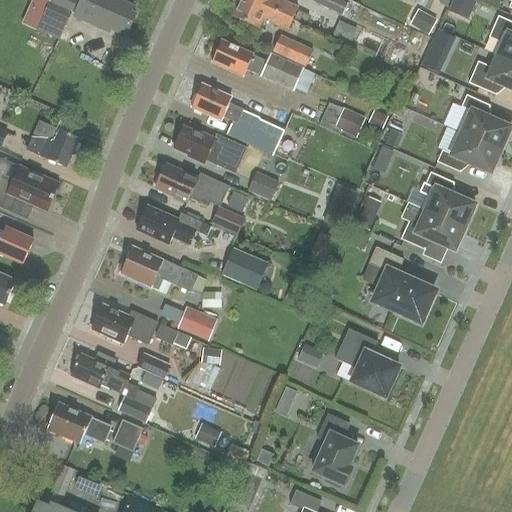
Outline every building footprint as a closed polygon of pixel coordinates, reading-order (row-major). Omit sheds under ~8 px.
[(128,32),(136,14),(131,12),(134,7),(118,0),(51,0),(43,18),(64,27),(69,16),(109,33),(110,30),(119,34),(122,29),(128,32)] [(288,31),(293,19),(249,0),(240,0),(232,17),(259,29),(263,18),(273,22),(273,24),(288,31)] [(249,0),(293,19),(298,8),(283,1),(282,3),(275,0),(249,0)] [(307,0),(349,20),(355,7),(340,0),(307,0)] [(453,0),(450,10),(465,15),(470,0),(453,0)] [(428,36),(437,21),(419,11),(410,26),(428,36)] [(498,58),(511,63),(511,23),(499,18),(489,39),(499,44),(494,57),(498,59),(498,58)] [(338,21),(334,37),(353,41),(356,25),(338,21)] [(222,41),(212,63),(243,77),(246,70),(261,77),(260,79),(294,95),(314,53),(281,38),(272,56),(271,55),(267,63),(253,56),(253,55),(222,41)] [(511,90),(511,63),(498,58),(498,59),(493,70),(479,63),(469,85),(495,96),(505,88),(511,90)] [(202,85),(192,108),(222,121),(223,117),(230,121),(229,122),(233,124),(227,137),(274,159),(285,133),(260,121),(261,120),(258,119),(243,112),(243,111),(229,105),(232,99),(202,85)] [(462,135),(501,152),(511,129),(486,118),(491,107),(467,97),(462,109),(467,111),(458,133),(462,135)] [(366,120),(345,110),(336,130),(357,140),(366,120)] [(383,131),(389,118),(375,112),(369,124),(383,131)] [(35,134),(28,151),(38,156),(67,169),(80,140),(61,131),(60,132),(43,124),(40,123),(35,134)] [(217,137),(216,140),(198,132),(197,134),(183,127),(174,148),(188,154),(187,156),(205,164),(206,162),(236,175),(247,150),(217,137)] [(491,175),(501,152),(462,135),(453,156),(443,152),(437,164),(459,173),(469,165),(491,175)] [(209,203),(220,208),(229,187),(202,174),(199,180),(166,165),(156,189),(188,203),(190,199),(207,207),(209,203)] [(59,185),(20,168),(13,184),(0,178),(0,208),(10,213),(16,198),(47,212),(59,185)] [(278,183),(256,173),(247,193),(269,203),(278,183)] [(426,212),(465,229),(475,206),(450,195),(455,185),(431,174),(425,186),(431,189),(421,211),(426,213),(426,212)] [(241,209),(247,196),(234,191),(228,204),(241,209)] [(179,221),(148,207),(136,232),(168,246),(171,239),(188,246),(194,234),(207,240),(212,229),(181,215),(179,221)] [(245,221),(219,209),(212,225),(237,237),(245,221)] [(455,252),(465,229),(426,212),(426,213),(417,234),(407,229),(401,241),(423,250),(433,242),(455,252)] [(4,232),(0,230),(0,253),(24,264),(34,242),(5,229),(4,232)] [(320,234),(310,255),(327,263),(337,242),(320,234)] [(182,270),(133,248),(127,261),(124,260),(119,272),(122,273),(121,276),(166,296),(171,285),(191,294),(192,292),(201,296),(207,283),(198,279),(199,276),(182,269),(182,270)] [(421,324),(434,294),(435,293),(397,276),(404,261),(376,249),(369,265),(388,273),(374,303),(421,324)] [(268,267),(233,251),(221,278),(256,294),(268,267)] [(0,305),(5,308),(6,305),(16,283),(0,275),(0,305)] [(293,286),(285,305),(300,312),(308,293),(293,286)] [(179,323),(184,312),(164,304),(160,314),(179,323)] [(102,306),(92,330),(110,338),(114,342),(123,346),(127,337),(148,347),(158,326),(132,314),(130,318),(102,306)] [(217,323),(187,310),(178,331),(207,344),(217,323)] [(191,340),(161,327),(156,339),(186,352),(191,340)] [(386,399),(399,368),(373,356),(378,344),(348,330),(335,361),(357,371),(351,384),(386,399)] [(318,369),(324,354),(304,346),(298,361),(318,369)] [(220,367),(222,352),(203,350),(202,365),(220,367)] [(123,391),(126,385),(130,377),(112,369),(115,362),(98,354),(95,362),(80,355),(70,377),(100,390),(101,387),(121,396),(123,391)] [(170,367),(143,355),(137,369),(164,381),(170,367)] [(146,426),(152,410),(157,401),(139,393),(140,391),(126,385),(123,391),(126,392),(117,413),(146,426)] [(104,445),(111,428),(59,406),(48,430),(64,437),(67,440),(80,445),(84,436),(104,445)] [(344,487),(352,470),(349,468),(358,447),(344,440),(350,426),(328,416),(318,440),(326,444),(313,473),(327,480),(326,483),(340,490),(342,486),(344,487)] [(142,430),(121,422),(111,445),(131,454),(142,430)] [(215,449),(221,434),(202,426),(195,440),(215,449)] [(243,469),(249,456),(230,448),(225,461),(243,469)] [(306,511),(305,511),(318,511),(323,503),(297,492),(291,505),(306,511)] [(153,511),(129,501),(124,511),(153,511)]
